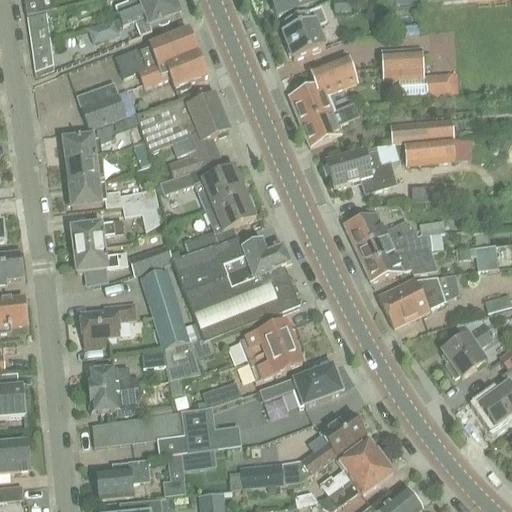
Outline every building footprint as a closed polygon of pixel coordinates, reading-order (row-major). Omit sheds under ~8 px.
[(24,0),(28,20),(44,16),(56,13),(53,0),(24,0)] [(119,20),(123,19),(171,0),(170,0),(137,0),(138,1),(115,10),(119,20)] [(174,7),(171,0),(123,19),(119,20),(122,29),(134,25),(139,40),(151,35),(149,30),(159,26),(162,28),(169,25),(170,22),(178,19),(177,16),(181,15),(179,8),(174,7)] [(268,0),(276,19),(308,7),(306,2),(307,0),(268,0)] [(511,0),(370,0),(370,1),(378,0),(394,0),(395,11),(511,1),(511,0)] [(351,16),(350,2),(334,3),(335,16),(351,16)] [(283,36),(288,49),(287,52),(289,59),(292,60),(293,64),(325,52),(317,31),(326,27),(321,12),(307,17),(286,25),(290,34),(283,36)] [(49,42),(44,16),(28,20),(31,46),(40,45),(49,42)] [(115,23),(88,33),(94,48),(120,38),(115,23)] [(207,81),(188,33),(113,62),(122,83),(138,77),(145,93),(170,83),(176,97),(191,90),(190,88),(207,81)] [(54,74),(49,42),(40,45),(31,46),(35,82),(54,74)] [(385,85),(399,84),(422,82),(422,81),(421,55),(383,57),(385,85)] [(290,105),(301,130),(337,116),(329,98),(357,87),(346,59),(310,73),(318,95),(290,105)] [(426,81),(422,81),(422,82),(399,84),(400,99),(428,97),(428,101),(459,99),(457,77),(426,79),(426,81)] [(127,95),(118,98),(114,87),(76,102),(89,135),(126,121),(135,118),(127,95)] [(136,121),(144,146),(148,158),(150,158),(172,148),(177,160),(190,155),(192,160),(169,169),(174,183),(174,184),(191,177),(197,175),(215,167),(220,165),(211,142),(229,135),(214,100),(189,110),(186,102),(136,121)] [(354,109),(337,116),(301,130),(310,153),(342,140),(338,131),(360,122),(354,109)] [(452,124),(390,129),(392,148),(454,143),(452,124)] [(65,158),(66,165),(101,161),(100,158),(99,149),(116,143),(113,128),(97,134),(98,144),(94,145),(93,140),(63,144),(64,148),(61,148),(62,158),(65,158)] [(454,144),(404,149),(406,169),(456,165),(454,144)] [(133,150),(141,172),(152,167),(150,158),(148,158),(144,146),(133,150)] [(367,158),(365,154),(326,165),(334,192),(360,184),(365,200),(398,190),(391,166),(381,169),(377,155),(367,158)] [(68,183),(69,190),(99,187),(98,183),(103,182),(102,174),(102,170),(119,168),(118,156),(100,158),(101,161),(66,165),(67,173),(64,174),(65,184),(68,183)] [(152,167),(141,172),(142,173),(136,175),(140,192),(158,187),(152,167)] [(204,213),(246,198),(235,172),(195,189),(194,189),(194,190),(204,213)] [(195,189),(191,177),(174,184),(174,183),(161,188),(165,200),(194,190),(194,189),(195,189)] [(122,211),(120,200),(119,196),(105,197),(104,186),(99,187),(69,190),(70,199),(67,200),(68,209),(71,209),(72,213),(101,208),(101,204),(105,204),(106,212),(122,211)] [(445,206),(444,191),(413,192),(413,207),(445,206)] [(155,194),(120,200),(122,211),(124,221),(142,218),(146,236),(162,226),(155,194)] [(185,247),(189,260),(216,250),(217,251),(219,250),(216,239),(222,237),(256,222),(246,198),(204,213),(213,237),(185,247)] [(481,206),(466,206),(466,221),(481,221),(481,206)] [(0,245),(9,245),(8,227),(3,228),(2,215),(0,215),(0,245)] [(389,246),(410,237),(405,226),(384,236),(376,219),(344,229),(355,252),(387,243),(389,246)] [(70,232),(73,254),(104,250),(103,241),(123,237),(122,225),(70,232)] [(419,229),(420,241),(444,238),(442,226),(419,229)] [(355,252),(363,270),(415,253),(417,257),(430,256),(428,240),(417,242),(414,235),(410,237),(389,246),(387,243),(355,252)] [(238,243),(219,250),(217,251),(216,250),(189,260),(173,266),(199,345),(200,348),(210,344),(297,314),(290,294),(282,273),(292,269),(283,250),(266,257),(262,246),(243,254),(238,243)] [(104,250),(73,254),(77,277),(127,271),(126,258),(106,260),(104,250)] [(478,276),(499,273),(495,250),(475,252),(478,276)] [(171,265),(166,252),(130,264),(136,278),(171,265)] [(415,253),(363,270),(370,287),(411,274),(413,279),(437,276),(431,256),(430,256),(417,257),(415,253)] [(22,282),(20,259),(0,260),(0,288),(7,288),(6,284),(22,282)] [(188,346),(167,275),(143,284),(165,354),(188,346)] [(437,282),(415,285),(378,302),(393,334),(430,315),(429,314),(445,305),(437,282)] [(511,311),(509,300),(485,306),(488,317),(511,311)] [(0,336),(11,336),(11,330),(27,329),(24,303),(0,305),(0,336)] [(80,336),(83,338),(85,353),(108,350),(107,343),(119,343),(117,326),(136,324),(135,309),(105,312),(106,317),(82,319),(82,324),(80,327),(80,336)] [(455,329),(463,341),(442,355),(450,367),(446,370),(455,383),(459,380),(461,383),(485,367),(476,354),(493,343),(483,329),(478,323),(455,329)] [(239,344),(247,365),(300,345),(296,335),(293,334),(289,335),(286,327),(239,344)] [(191,345),(188,346),(165,354),(169,384),(201,379),(196,363),(191,347),(191,345)] [(302,368),(298,360),(302,358),(303,355),(300,345),(247,365),(255,387),(302,368)] [(165,369),(164,354),(143,358),(145,372),(165,369)] [(509,375),(511,372),(511,354),(500,363),(509,375)] [(344,392),(339,378),(335,379),(332,370),(308,379),(308,378),(259,395),(263,406),(294,394),(300,411),(304,410),(342,396),(341,393),(344,392)] [(128,371),(117,372),(87,376),(89,397),(139,391),(138,381),(129,382),(128,371)] [(505,392),(480,409),(494,429),(511,416),(511,381),(502,388),(505,392)] [(207,414),(211,412),(242,402),(236,386),(203,397),(207,414)] [(165,387),(153,389),(154,397),(155,408),(169,405),(165,387)] [(0,421),(25,420),(23,391),(0,392),(0,421)] [(139,391),(89,397),(91,418),(120,415),(119,404),(140,401),(139,391)] [(181,416),(184,441),(187,457),(214,453),(218,452),(211,412),(207,414),(199,416),(198,413),(181,416)] [(157,444),(184,441),(181,416),(92,430),(94,451),(132,446),(132,448),(157,444)] [(308,449),(315,458),(304,466),(313,478),(366,440),(359,430),(360,426),(356,420),(352,421),(350,418),(321,439),(322,440),(308,449)] [(159,462),(167,461),(181,458),(187,457),(184,441),(157,444),(159,462)] [(364,464),(377,455),(369,443),(338,466),(343,474),(333,482),(331,479),(319,489),(327,498),(351,484),(349,480),(366,467),(364,464)] [(0,478),(29,476),(27,446),(0,448),(0,478)] [(181,458),(184,475),(217,470),(214,453),(187,457),(181,458)] [(335,511),(337,511),(344,505),(357,496),(363,504),(375,495),(377,489),(393,478),(377,455),(364,464),(366,467),(349,480),(351,484),(327,498),(328,500),(318,505),(322,511),(324,511),(335,511)] [(171,486),(176,485),(185,484),(184,475),(181,458),(167,461),(171,486)] [(97,478),(100,503),(133,500),(132,488),(150,486),(148,466),(113,469),(114,477),(97,478)] [(240,472),(240,476),(242,492),(242,493),(285,489),(285,488),(282,468),(240,472)] [(22,490),(0,492),(0,506),(24,504),(22,490)] [(418,511),(405,494),(390,506),(386,501),(372,511),(371,511),(370,511),(368,511),(418,511)] [(198,500),(199,511),(225,511),(223,497),(198,500)] [(295,501),(297,511),(318,505),(311,497),(295,501)]
